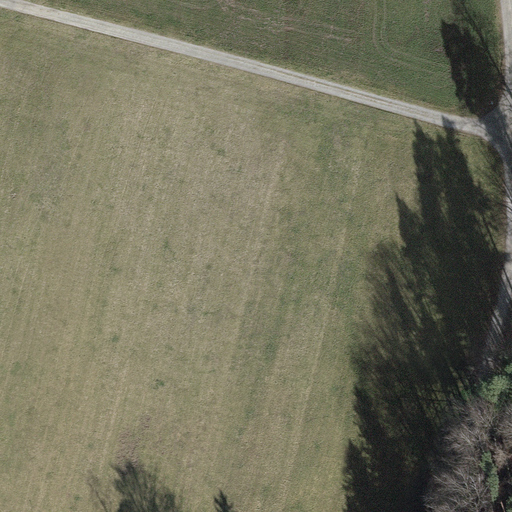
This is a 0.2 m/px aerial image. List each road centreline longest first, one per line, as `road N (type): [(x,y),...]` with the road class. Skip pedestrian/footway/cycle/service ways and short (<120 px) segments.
road 1 (track): [(509,135),(0,5)]
road 2 (track): [(456,511),(511,301)]
road 3 (track): [(511,198),(511,59)]
